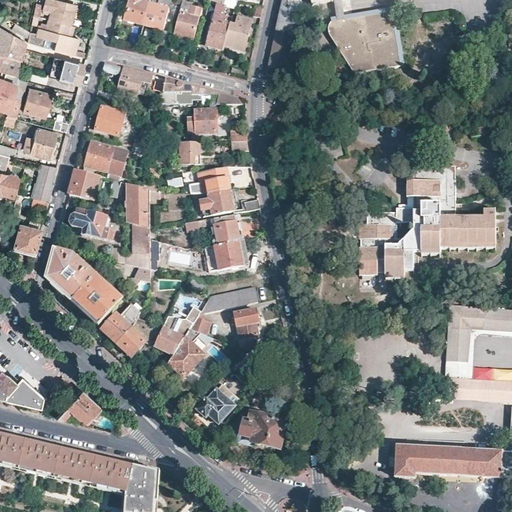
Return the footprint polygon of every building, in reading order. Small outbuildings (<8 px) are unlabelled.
[(58,0),(44,0),(42,11),(49,13),(48,18),(70,24),(75,4),(58,0)] [(130,0),(125,19),(144,25),(150,3),(144,1),(144,0),(130,0)] [(150,3),(144,25),(165,30),(172,1),(168,0),(158,0),(157,5),(150,3)] [(210,0),(209,4),(217,7),(216,11),(214,10),(206,41),(225,47),(231,24),(226,23),(228,14),(220,12),(222,5),(223,0),(210,0)] [(235,0),(234,0),(223,0),(222,5),(235,8),(237,1),(235,0)] [(271,60),(269,67),(285,70),(292,39),(299,33),(294,27),(293,22),(296,21),(296,14),(304,14),(302,0),(283,0),(283,1),(271,60)] [(333,0),(334,2),(337,18),(337,22),(339,22),(347,20),(346,16),(343,0),(333,0)] [(35,1),(32,13),(38,15),(41,3),(35,1)] [(194,38),(202,9),(183,4),(175,33),(194,38)] [(252,18),(261,20),(263,8),(255,6),(252,18)] [(395,8),(346,16),(347,20),(351,20),(387,14),(393,22),(397,47),(395,50),(396,55),(399,57),(401,67),(405,66),(395,8)] [(380,70),(401,67),(399,57),(396,55),(395,50),(397,47),(393,22),(387,14),(351,20),(352,26),(340,27),(339,22),(337,22),(332,23),(331,23),(330,24),(330,25),(329,29),(329,31),(329,35),(332,39),(335,40),(336,41),(338,42),(339,44),(341,48),(342,55),(352,53),(355,67),(356,67),(359,70),(378,67),(380,70)] [(67,34),(70,24),(48,18),(47,23),(41,21),(40,23),(38,23),(35,35),(44,37),(42,45),(83,56),(84,51),(76,49),(79,37),(71,35),(67,34)] [(231,24),(225,47),(245,52),(252,22),(238,18),(236,25),(231,24)] [(2,22),(0,25),(0,27),(15,36),(19,30),(26,35),(27,29),(12,21),(9,25),(2,22)] [(0,82),(0,111),(6,114),(10,102),(15,78),(24,41),(15,36),(0,27),(0,73),(3,75),(0,82)] [(84,66),(55,58),(53,63),(59,65),(60,62),(62,63),(58,79),(79,85),(80,78),(84,66)] [(105,63),(103,71),(116,74),(118,67),(105,63)] [(150,84),(153,76),(124,68),(118,90),(143,97),(148,83),(150,84)] [(271,76),(284,80),(286,73),(273,70),(271,76)] [(24,81),(15,78),(10,102),(18,104),(24,81)] [(175,95),(209,95),(210,91),(176,82),(167,80),(160,104),(161,104),(172,104),(175,95)] [(44,117),(49,95),(28,90),(22,111),(44,117)] [(217,95),(214,105),(243,105),(238,98),(228,96),(218,93),(217,95)] [(10,102),(6,114),(6,117),(14,119),(18,104),(10,102)] [(176,104),(172,104),(161,104),(161,114),(176,115),(176,104)] [(119,134),(125,113),(101,106),(95,128),(119,134)] [(217,131),(216,111),(195,111),(195,118),(187,119),(187,132),(217,131)] [(6,117),(4,123),(12,126),(14,119),(6,117)] [(52,129),(66,133),(68,124),(54,120),(52,129)] [(473,138),(500,133),(498,124),(471,129),(473,138)] [(49,159),(56,135),(36,129),(34,137),(30,152),(29,154),(49,159)] [(232,132),(232,143),(248,143),(247,132),(232,132)] [(34,137),(26,135),(22,150),(30,152),(34,137)] [(149,151),(149,142),(136,139),(134,147),(149,151)] [(0,151),(10,155),(15,156),(17,148),(0,142),(0,151)] [(109,173),(115,152),(119,153),(119,150),(92,142),(85,166),(109,173)] [(249,153),(248,143),(232,143),(232,153),(249,153)] [(199,156),(199,145),(177,145),(177,158),(177,165),(193,165),(193,156),(199,156)] [(10,155),(0,151),(0,192),(12,196),(18,174),(14,173),(9,176),(5,175),(10,155)] [(354,172),(360,163),(352,157),(345,166),(354,172)] [(366,162),(358,172),(367,178),(375,168),(366,162)] [(57,167),(41,163),(31,198),(47,202),(52,185),(57,167)] [(379,163),(370,177),(382,184),(391,170),(379,163)] [(441,245),(496,245),(495,209),(485,209),(485,217),(457,216),(456,166),(414,166),(415,182),(415,197),(415,210),(408,210),(408,214),(398,214),(370,214),(370,226),(360,226),(359,236),(353,236),(353,239),(360,239),(360,247),(359,247),(359,261),(377,262),(377,260),(385,260),(385,274),(404,274),(404,270),(404,267),(414,267),(414,251),(441,251),(441,245)] [(94,201),(94,199),(101,177),(76,170),(72,185),(69,195),(94,201)] [(199,175),(201,185),(190,187),(192,196),(204,197),(231,192),(226,170),(199,175)] [(114,181),(110,196),(118,198),(122,183),(114,181)] [(133,224),(151,229),(150,195),(150,191),(124,183),(121,195),(129,197),(129,202),(129,223),(133,224)] [(235,213),(231,192),(204,197),(208,218),(235,213)] [(247,212),(260,210),(258,200),(245,203),(247,212)] [(104,229),(107,217),(93,213),(78,209),(76,216),(73,217),(71,224),(73,227),(83,230),(82,235),(111,243),(114,232),(104,229)] [(210,219),(215,246),(240,241),(236,217),(216,221),(215,219),(210,219)] [(41,221),(30,218),(28,228),(38,230),(41,221)] [(202,232),(200,221),(186,224),(187,234),(202,232)] [(152,271),(152,270),(152,265),(151,242),(151,229),(133,224),(134,247),(125,246),(125,254),(142,256),(139,268),(152,271)] [(33,255),(39,231),(38,230),(28,228),(17,225),(11,249),(33,255)] [(240,241),(215,246),(220,272),(245,267),(240,241)] [(113,252),(125,254),(125,246),(113,244),(112,252),(113,252)] [(155,249),(152,265),(164,268),(167,252),(155,249)] [(81,254),(54,251),(46,279),(73,304),(102,273),(81,254)] [(152,284),(152,278),(152,271),(143,281),(152,290),(152,284)] [(99,328),(127,298),(102,273),(73,304),(99,328)] [(206,281),(192,279),(191,287),(202,289),(202,293),(205,294),(207,281),(206,281)] [(212,299),(211,298),(200,316),(199,317),(203,316),(260,303),(256,288),(212,299)] [(133,326),(137,320),(139,315),(131,308),(121,320),(117,316),(103,330),(111,338),(103,346),(110,351),(131,330),(133,326)] [(234,315),(236,322),(242,349),(256,339),(259,338),(255,322),(259,322),(256,310),(234,315)] [(199,317),(200,316),(194,312),(186,324),(193,327),(197,321),(199,317)] [(236,322),(234,315),(228,316),(229,324),(236,322)] [(511,336),(511,317),(472,316),(471,335),(456,334),(454,360),(474,361),(475,335),(511,336)] [(186,324),(168,317),(162,332),(156,346),(155,347),(176,355),(191,329),(193,327),(186,324)] [(156,346),(162,332),(137,320),(133,326),(131,330),(110,351),(117,358),(125,351),(132,358),(147,342),(156,346)] [(212,328),(200,322),(197,321),(193,327),(191,329),(207,337),(212,328)] [(191,329),(176,355),(170,364),(186,377),(204,356),(192,345),(198,338),(205,341),(207,337),(191,329)] [(511,336),(475,335),(474,361),(454,360),(454,365),(473,366),(473,378),(478,378),(480,340),(511,341),(511,336)] [(473,366),(454,365),(454,377),(473,378),(473,366)] [(511,403),(511,369),(496,368),(495,382),(442,379),(441,399),(511,403)] [(0,399),(10,402),(42,410),(45,400),(46,399),(35,390),(23,379),(18,386),(0,370),(0,399)] [(154,372),(147,386),(153,392),(162,377),(154,372)] [(169,383),(162,377),(153,392),(158,397),(169,383)] [(235,406),(229,401),(235,394),(224,384),(209,401),(207,399),(197,410),(206,418),(208,415),(219,424),(235,406)] [(100,409),(80,391),(57,419),(67,422),(75,411),(89,422),(100,409)] [(294,434),(296,423),(253,412),(246,441),(280,450),(285,432),(294,434)] [(418,434),(418,447),(477,451),(478,438),(418,434)] [(0,464),(90,485),(126,494),(125,511),(154,511),(157,472),(145,470),(139,468),(92,457),(56,448),(23,440),(0,435),(0,464)] [(511,511),(511,452),(477,451),(418,447),(396,446),(394,477),(413,479),(414,474),(500,479),(498,511),(511,511)]
